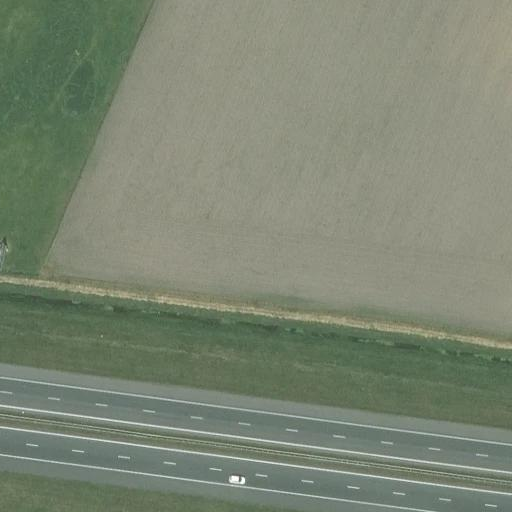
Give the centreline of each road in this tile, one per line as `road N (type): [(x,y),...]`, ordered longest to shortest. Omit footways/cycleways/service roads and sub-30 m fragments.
road 1 (motorway): [(511,460),(0,394)]
road 2 (motorway): [(0,446),(511,510)]
